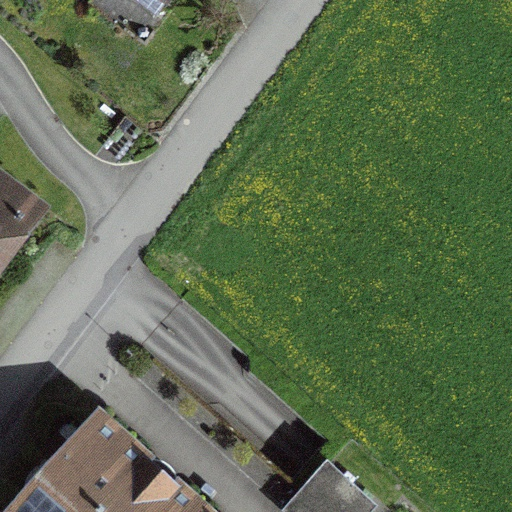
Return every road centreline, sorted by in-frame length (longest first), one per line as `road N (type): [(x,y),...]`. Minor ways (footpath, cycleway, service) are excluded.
road 1 (residential): [(47,338),(298,0)]
road 2 (residential): [(253,511),(106,379),(47,338)]
